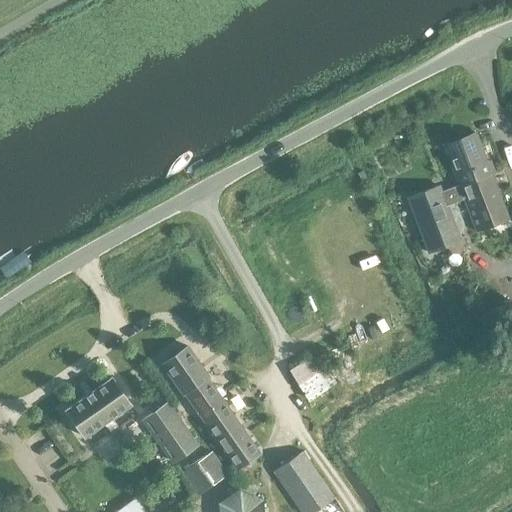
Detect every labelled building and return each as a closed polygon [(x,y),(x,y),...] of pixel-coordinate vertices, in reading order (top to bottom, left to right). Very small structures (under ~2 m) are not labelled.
[(439,186),(409,197),(429,253),(460,241),(457,233),(445,201),(462,195),(474,227),(475,232),(509,220),(478,134),(444,146),(458,186),(442,192),(439,186)] [(357,174),(361,181),(366,178),(363,171),(357,174)] [(161,358),(188,344),(184,336),(157,351),(161,358)] [(289,370),(316,411),(333,399),(326,390),(336,384),(344,380),(348,389),(361,383),(342,342),(328,349),(336,365),(327,367),(326,366),(317,371),(308,357),(289,370)] [(207,377),(209,376),(188,346),(162,364),(183,394),(185,393),(238,468),(260,452),(207,377)] [(66,410),(92,448),(111,435),(115,441),(145,421),(173,462),(197,445),(164,398),(139,415),(131,404),(112,377),(66,410)] [(212,452),(183,472),(198,494),(227,474),(212,452)] [(345,511),(304,452),(275,472),(301,511),(345,511)] [(220,503),(220,511),(263,511),(262,500),(240,490),(220,503)] [(149,511),(137,495),(113,511),(149,511)]
